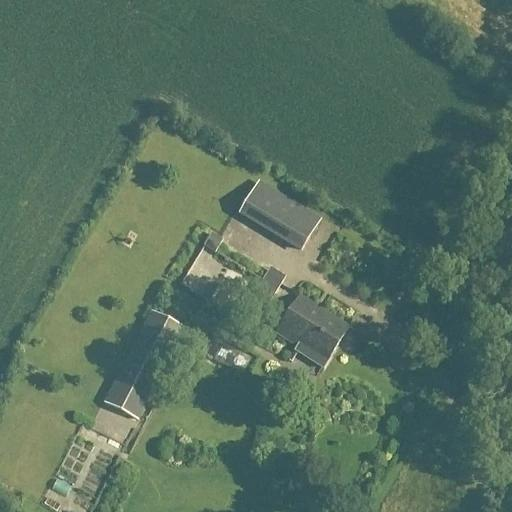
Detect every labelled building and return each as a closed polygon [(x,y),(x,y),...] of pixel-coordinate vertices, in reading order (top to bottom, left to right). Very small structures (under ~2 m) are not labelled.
[(318,223),(257,186),(239,215),(301,252),(318,223)] [(315,252),(328,263),(341,247),(328,236),(315,252)] [(210,238),(202,251),(214,258),(222,244),(210,238)] [(322,372),(348,331),(299,300),(276,336),(297,349),(294,354),(322,372)] [(137,424),(184,332),(150,315),(103,406),(137,424)]
